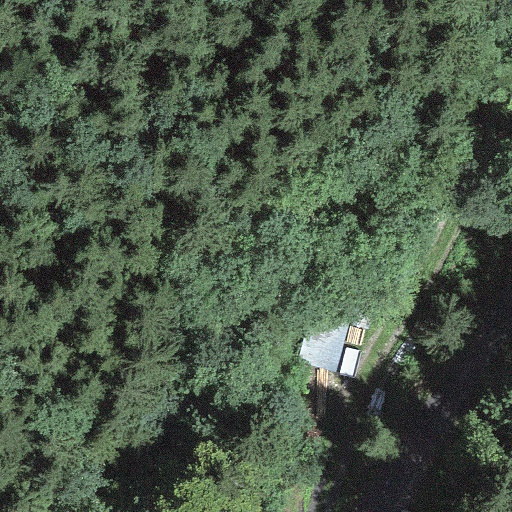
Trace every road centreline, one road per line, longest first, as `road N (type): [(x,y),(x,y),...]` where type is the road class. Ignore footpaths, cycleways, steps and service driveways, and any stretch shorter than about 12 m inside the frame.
road 1 (track): [(319,511),(373,364),(460,199),(511,123)]
road 2 (unclassified): [(394,511),(511,343)]
